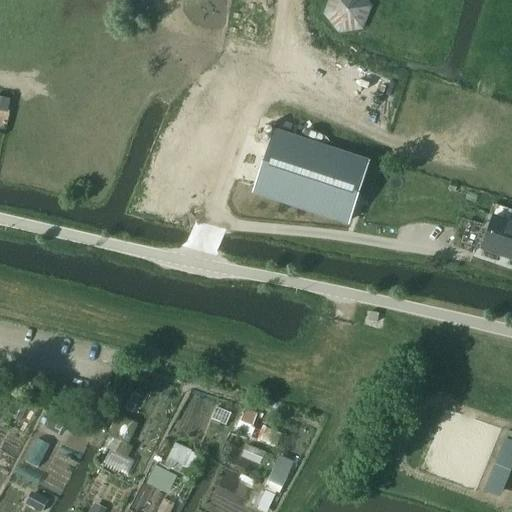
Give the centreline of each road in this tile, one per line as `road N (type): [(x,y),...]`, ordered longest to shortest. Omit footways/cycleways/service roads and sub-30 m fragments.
road 1 (unclassified): [(511,334),(0,223)]
road 2 (track): [(210,220),(276,78),(287,0)]
